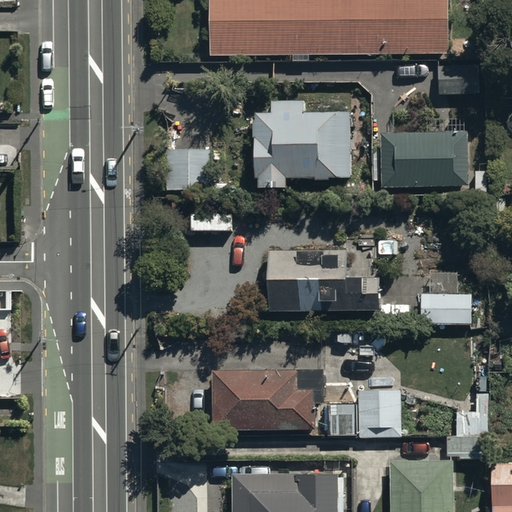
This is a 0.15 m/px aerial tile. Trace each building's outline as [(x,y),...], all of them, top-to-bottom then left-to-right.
[(448,0),(209,0),(210,54),(449,52),(448,0)] [(439,63),(439,93),(472,93),(472,63),(439,63)] [(255,109),(254,173),(351,174),(352,108),(305,108),(305,97),(271,97),(271,109),(255,109)] [(469,129),(381,131),(382,185),(470,183),(469,129)] [(212,146),(165,145),(165,185),(212,186),(212,146)] [(269,306),(303,306),(351,307),(378,308),(378,287),(362,287),(362,272),(346,271),(346,246),(269,245),(269,306)] [(433,291),(421,291),(422,322),(472,322),(472,290),(458,291),(458,270),(433,270),(433,291)] [(297,366),(212,366),(212,426),(314,426),(313,386),(297,386),(297,366)] [(401,387),(358,388),(358,400),(328,400),(328,431),(359,431),(359,435),(401,435),(401,387)] [(447,433),(447,452),(460,452),(460,456),(484,455),(484,434),(492,434),(491,391),(476,391),(476,408),(450,409),(451,433),(447,433)] [(453,511),(453,458),(391,458),(391,511),(453,511)] [(511,511),(511,460),(490,461),(491,511),(511,511)] [(295,471),(233,472),(232,511),(338,511),(338,467),(295,468),(295,471)]
